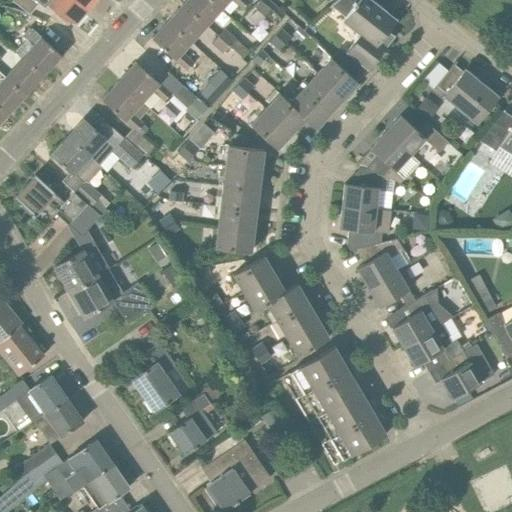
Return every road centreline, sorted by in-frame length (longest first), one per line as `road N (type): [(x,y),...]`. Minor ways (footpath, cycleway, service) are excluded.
road 1 (residential): [(434,434),(332,266),(323,185),(331,154),(449,20)]
road 2 (residential): [(198,511),(82,356),(0,219)]
road 3 (residential): [(0,172),(149,0)]
road 4 (residential): [(281,511),(434,434)]
